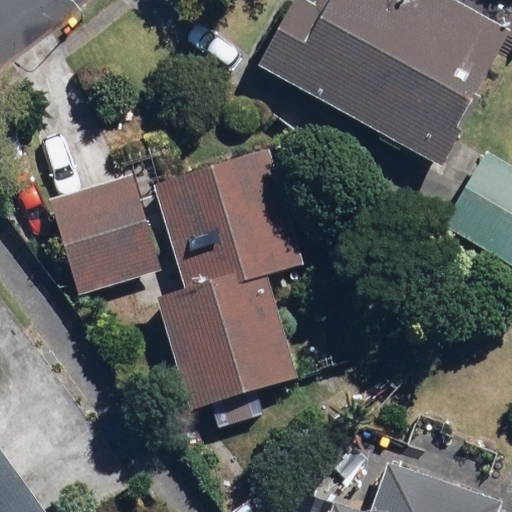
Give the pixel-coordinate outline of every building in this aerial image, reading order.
[(335,0),(299,0),(261,70),(443,171),(511,47),(511,37),(444,0),(336,0),(335,0)] [(511,169),(489,156),(447,228),(511,266),(511,169)] [(276,161),(155,191),(181,287),(158,293),(190,414),(296,386),(267,277),(304,267),(276,161)] [(164,272),(131,169),(43,197),(76,300),(164,272)] [(0,511),(49,511),(0,448),(0,402),(3,401),(0,397),(0,511)] [(377,511),(366,511),(307,492),(296,511),(503,511),(504,508),(391,470),(377,511)]
